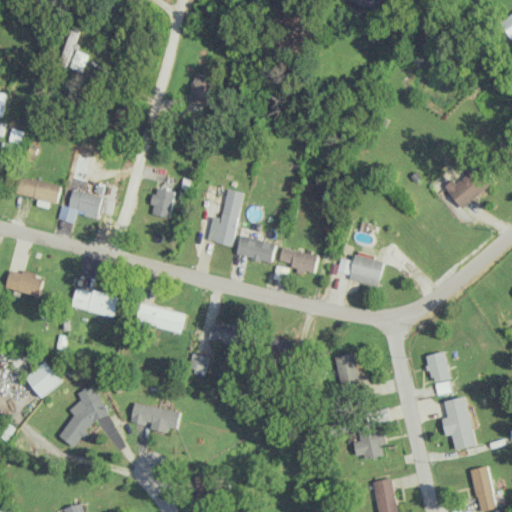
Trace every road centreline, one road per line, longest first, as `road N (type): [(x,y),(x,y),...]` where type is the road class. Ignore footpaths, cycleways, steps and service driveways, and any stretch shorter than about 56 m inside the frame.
road 1 (residential): [(0,227),(392,319),(426,303),(511,232)]
road 2 (residential): [(112,256),(179,0)]
road 3 (residential): [(436,511),(392,319)]
